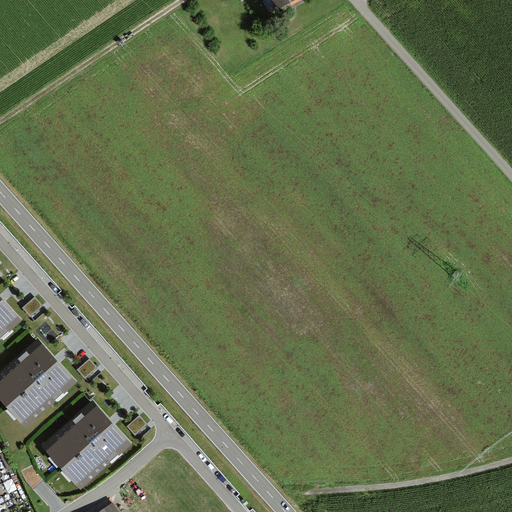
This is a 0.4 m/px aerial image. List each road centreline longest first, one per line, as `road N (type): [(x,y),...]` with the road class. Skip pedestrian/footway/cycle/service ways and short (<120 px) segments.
road 1 (primary): [(0,191),(285,511)]
road 2 (residential): [(170,434),(0,241)]
road 3 (residential): [(355,0),(511,176)]
road 4 (track): [(0,120),(180,0)]
road 5 (residential): [(70,511),(170,434)]
